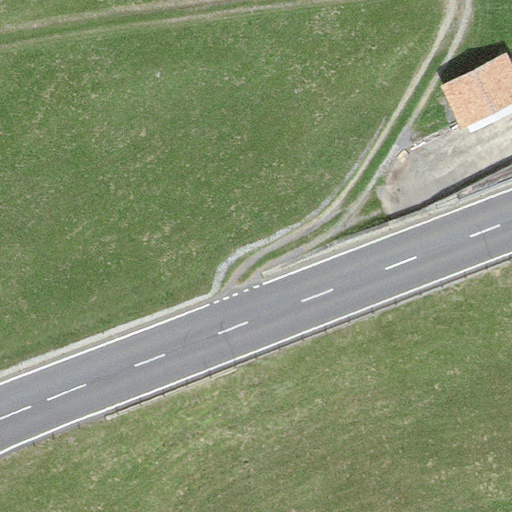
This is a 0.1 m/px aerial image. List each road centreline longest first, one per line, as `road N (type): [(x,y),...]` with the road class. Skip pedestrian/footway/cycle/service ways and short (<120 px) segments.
road 1 (secondary): [(511,218),(0,416)]
road 2 (track): [(232,325),(253,266),(317,235),(361,189),(444,49),(462,0)]
